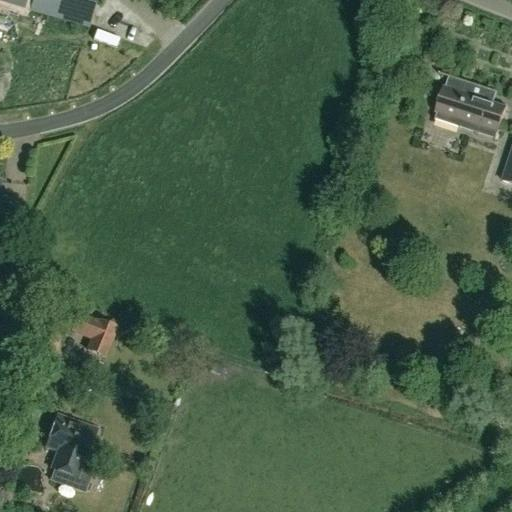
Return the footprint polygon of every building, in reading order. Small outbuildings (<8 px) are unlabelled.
[(97,0),(25,0),(22,13),(87,31),(97,0)] [(437,123),(435,129),(460,137),(462,130),(497,141),(497,142),(498,142),(507,114),(506,114),(505,114),(493,110),(496,100),(438,82),(437,84),(448,87),(445,96),(443,95),(435,122),(437,123)] [(0,308),(0,370),(27,325),(0,308)] [(104,360),(117,328),(94,319),(94,321),(76,314),(69,333),(88,341),(84,352),(104,360)] [(53,361),(64,330),(44,323),(33,354),(53,361)] [(95,429),(57,416),(45,449),(56,453),(50,470),(77,479),(84,458),(85,458),(95,429)]
